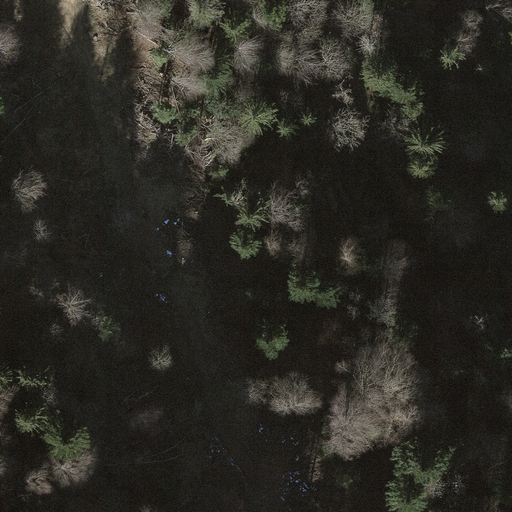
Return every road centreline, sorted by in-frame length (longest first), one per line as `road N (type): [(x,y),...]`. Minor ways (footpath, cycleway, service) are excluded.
road 1 (track): [(50,0),(98,93),(235,470),(275,511)]
road 2 (track): [(511,295),(406,209),(336,54),(326,0)]
